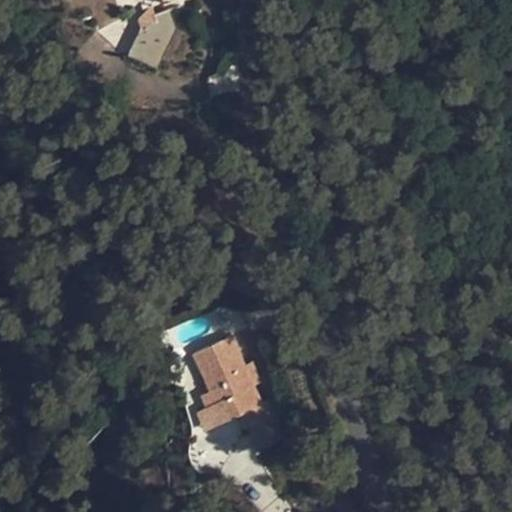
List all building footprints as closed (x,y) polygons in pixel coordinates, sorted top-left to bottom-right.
[(139,17),(141,26),(157,20),(155,13),(151,4),(139,17)] [(141,26),(128,53),(158,68),(184,13),(170,7),(155,13),(157,20),(141,26)] [(256,329),(289,327),(287,305),(254,307),(256,329)] [(256,329),(254,307),(242,308),(252,329),(256,329)] [(246,363),(232,334),(194,351),(210,389),(215,401),(224,420),(239,413),(245,426),(275,413),(269,398),(262,402),(255,384),(246,363)] [(246,363),(255,384),(262,382),(253,361),(246,363)] [(215,401),(210,389),(202,392),(207,404),(215,401)] [(206,427),(224,420),(215,401),(207,404),(198,408),(206,427)]
